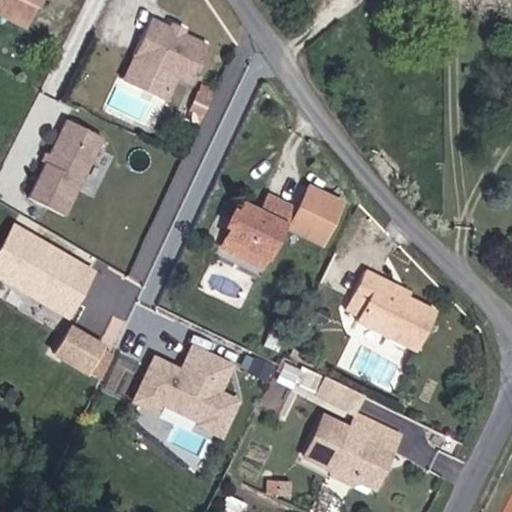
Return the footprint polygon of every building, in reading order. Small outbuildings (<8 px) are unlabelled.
[(204,27),(149,0),(143,0),(128,32),(187,61),(204,27)] [(201,97),(209,79),(195,73),(187,91),(201,97)] [(99,122),(64,105),(23,190),(58,207),(99,122)] [(231,181),(213,221),(256,240),(271,205),(309,221),(329,174),(299,161),(286,189),(251,173),(246,187),(231,181)] [(83,265),(8,218),(0,231),(0,272),(56,308),(83,265)] [(256,240),(213,221),(208,232),(250,253),(256,240)] [(356,243),(342,269),(359,280),(352,296),(408,326),(427,288),(371,258),(373,251),(356,243)] [(80,354),(95,329),(66,310),(50,336),(80,354)] [(215,338),(191,328),(181,352),(179,355),(203,365),(215,338)] [(181,352),(154,340),(135,383),(157,393),(161,383),(199,400),(197,404),(219,414),(234,379),(216,371),(228,343),(215,338),(203,365),(179,355),(181,352)] [(332,393),(341,376),(304,357),(295,374),(332,393)] [(348,423),(356,406),(345,400),(335,417),(348,423)] [(392,425),(356,406),(348,423),(335,417),(314,406),(298,442),(322,455),(329,444),(343,453),(342,465),(366,477),(375,458),(372,445),(377,436),(385,439),(392,425)] [(335,479),(342,465),(343,453),(329,444),(322,455),(316,470),(335,479)] [(509,511),(511,507),(511,460),(505,457),(478,511),(509,511)]
